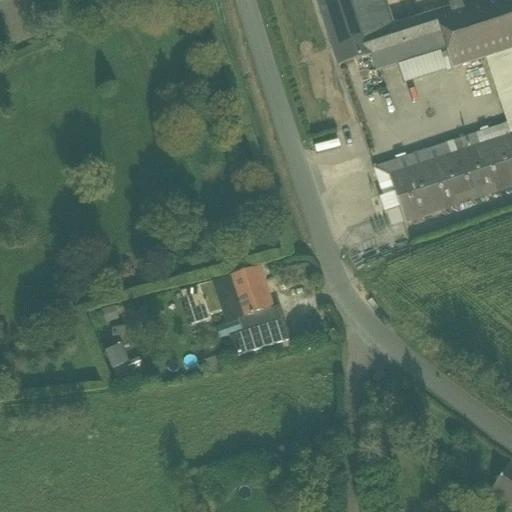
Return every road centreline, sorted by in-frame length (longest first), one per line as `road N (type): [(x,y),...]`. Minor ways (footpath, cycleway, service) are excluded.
road 1 (unclassified): [(246,0),(337,282),(366,327)]
road 2 (unclassified): [(366,327),(353,373),(355,511)]
road 3 (unclassified): [(366,327),(511,439)]
